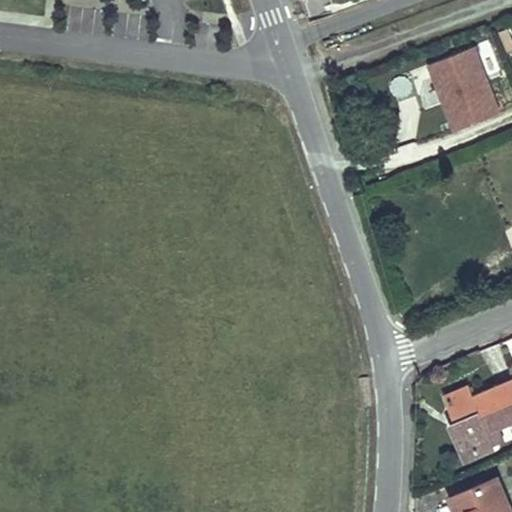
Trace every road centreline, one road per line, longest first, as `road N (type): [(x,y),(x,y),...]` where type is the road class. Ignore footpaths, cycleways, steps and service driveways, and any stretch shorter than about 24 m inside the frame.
road 1 (unclassified): [(286,51),(386,360)]
road 2 (residential): [(0,32),(234,62),(286,51)]
road 3 (unclassified): [(386,360),(383,511)]
road 4 (residential): [(511,317),(386,360)]
